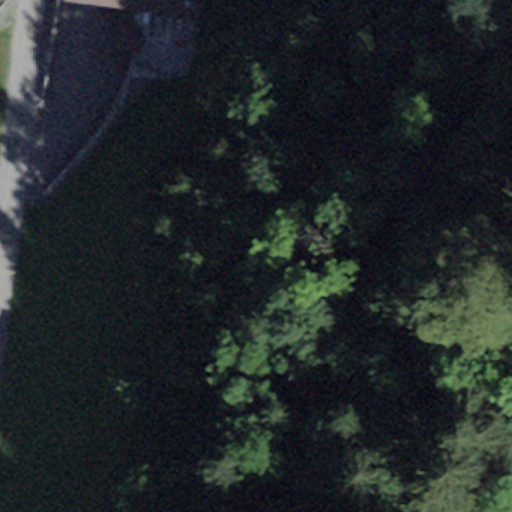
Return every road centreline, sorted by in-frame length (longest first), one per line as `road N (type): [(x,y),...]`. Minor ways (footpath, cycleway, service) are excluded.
road 1 (unclassified): [(272,511),(393,239),(511,71)]
road 2 (unclassified): [(30,0),(0,255)]
